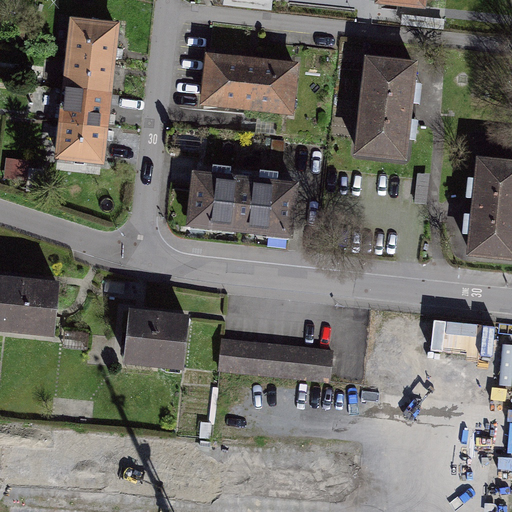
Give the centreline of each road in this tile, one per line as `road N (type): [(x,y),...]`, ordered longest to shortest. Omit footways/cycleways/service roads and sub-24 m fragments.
road 1 (residential): [(511,301),(139,260)]
road 2 (residential): [(139,260),(167,0)]
road 3 (residential): [(139,260),(0,213)]
